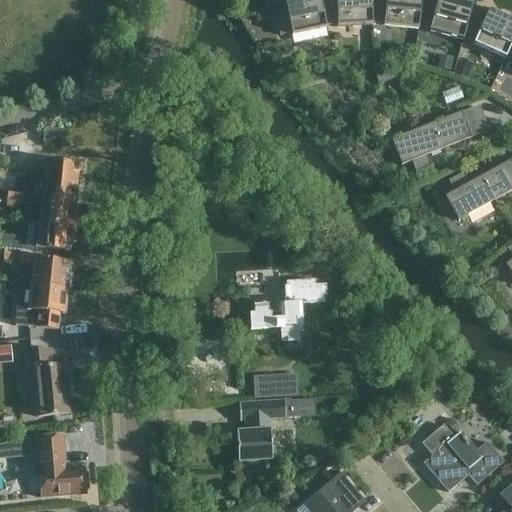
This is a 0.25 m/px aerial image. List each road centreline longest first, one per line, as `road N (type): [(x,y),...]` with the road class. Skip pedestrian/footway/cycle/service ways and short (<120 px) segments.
road 1 (residential): [(139,511),(131,296),(158,82)]
road 2 (residential): [(0,124),(158,82)]
